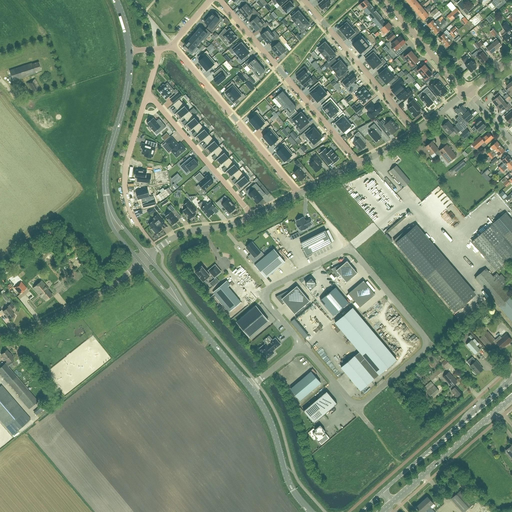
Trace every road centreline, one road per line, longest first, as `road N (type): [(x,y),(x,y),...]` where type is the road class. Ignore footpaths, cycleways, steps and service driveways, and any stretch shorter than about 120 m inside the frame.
road 1 (secondary): [(144,260),(116,226),(105,189),(129,51)]
road 2 (unclassified): [(349,247),(426,342),(356,410)]
road 3 (residential): [(220,0),(358,163)]
road 4 (primary): [(511,378),(362,511)]
road 5 (residential): [(297,193),(172,45)]
road 6 (residential): [(417,132),(303,0)]
road 7 (primary): [(380,511),(511,397)]
road 8 (secondary): [(249,387),(144,260)]
road 9 (unclassified): [(0,335),(91,299),(144,260)]
road 10 (residential): [(147,93),(253,217)]
road 11 (unclassified): [(349,247),(265,291),(301,345)]
road 12 (unclassified): [(139,226),(125,167),(147,93)]
road 13 (secondary): [(309,511),(249,387)]
road 14 (residential): [(467,92),(385,0)]
road 15 (unclassified): [(144,260),(190,230),(253,217)]
